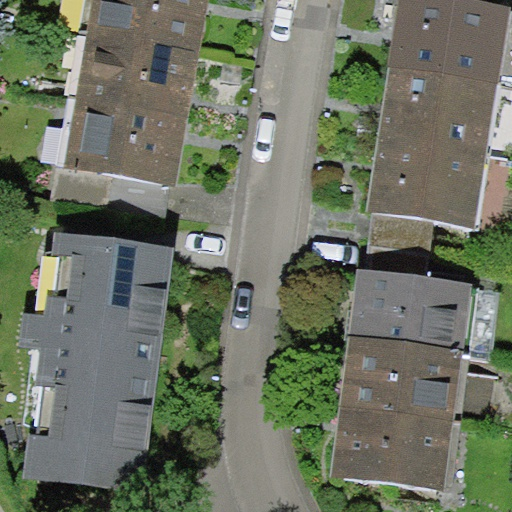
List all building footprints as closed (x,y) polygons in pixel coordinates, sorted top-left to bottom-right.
[(94,36),(192,54),(196,35),(201,0),(87,0),(82,34),(94,36)] [(503,12),(465,6),(466,0),(405,0),(400,37),(395,70),(491,85),(492,83),(484,82),(488,54),(496,55),(503,12)] [(82,102),(181,119),(184,101),(192,54),(94,36),(82,102)] [(491,85),(395,70),(388,114),(383,141),(473,154),(477,124),(485,125),(491,85)] [(57,168),(51,201),(162,216),(166,186),(170,186),(173,169),(181,119),(82,102),(71,170),(57,168)] [(473,154),(383,141),(377,183),(372,214),(376,214),(372,246),(427,254),(432,223),(469,229),(476,186),(468,185),(473,154)] [(165,258),(62,245),(52,322),(35,320),(31,349),(48,352),(31,475),(134,488),(150,372),(165,258)] [(427,254),(372,246),(368,276),(364,275),(359,318),(355,344),(455,357),(464,288),(424,283),(427,254)] [(455,357),(355,344),(350,382),(347,409),(446,423),(455,357)] [(446,423),(347,409),(341,450),(338,478),(437,490),(446,423)]
